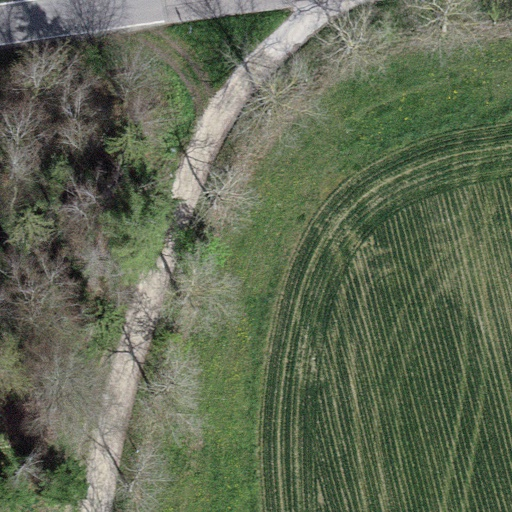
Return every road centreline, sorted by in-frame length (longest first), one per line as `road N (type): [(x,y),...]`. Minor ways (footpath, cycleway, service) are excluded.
road 1 (track): [(330,0),(241,94),(136,344),(106,511)]
road 2 (tertiary): [(171,0),(0,23)]
